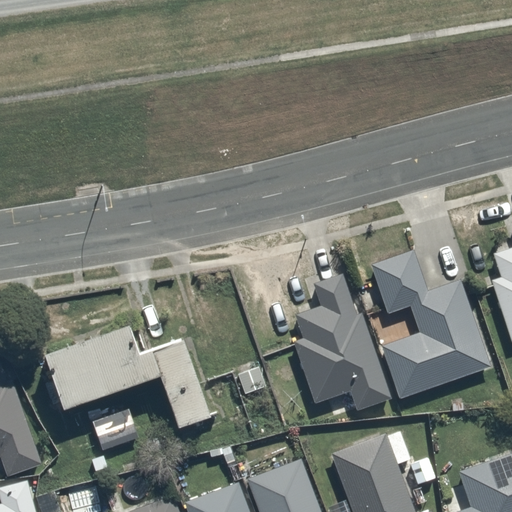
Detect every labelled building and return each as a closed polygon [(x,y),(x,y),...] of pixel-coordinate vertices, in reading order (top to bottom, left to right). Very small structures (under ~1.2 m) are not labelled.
[(485,276),(507,340),(511,338),(511,219),(509,221),(511,230),(511,239),(486,248),(494,273),(485,276)] [(414,331),(379,344),(396,395),(487,364),(468,308),(456,273),(424,284),(412,248),(365,264),(382,315),(405,307),(414,331)] [(288,311),(295,332),(286,335),(311,401),(342,389),(349,408),(389,394),(358,309),(351,311),(337,271),(308,282),(315,301),(288,311)] [(34,343),(53,404),(151,373),(168,426),(208,413),(178,321),(133,336),(126,314),(34,343)] [(0,472),(2,478),(44,461),(0,351),(0,472)] [(256,363),(226,373),(249,438),(278,428),(256,363)] [(327,448),(349,511),(429,511),(420,485),(405,491),(396,463),(411,458),(398,423),(327,448)] [(511,511),(511,449),(455,471),(467,502),(447,510),(448,511),(511,511)] [(317,511),(298,458),(245,477),(257,511),(249,511),(238,480),(179,501),(183,511),(317,511)] [(0,511),(33,511),(24,477),(0,483),(0,511)] [(177,511),(170,490),(113,510),(113,511),(177,511)]
